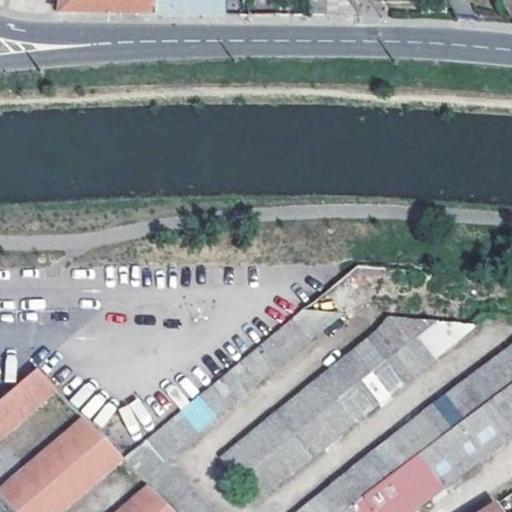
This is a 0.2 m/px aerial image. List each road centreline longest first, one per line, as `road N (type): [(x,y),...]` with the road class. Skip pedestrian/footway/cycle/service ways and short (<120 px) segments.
road 1 (track): [(0,101),(171,91),(511,107)]
road 2 (tertiary): [(63,44),(330,40),(511,48)]
